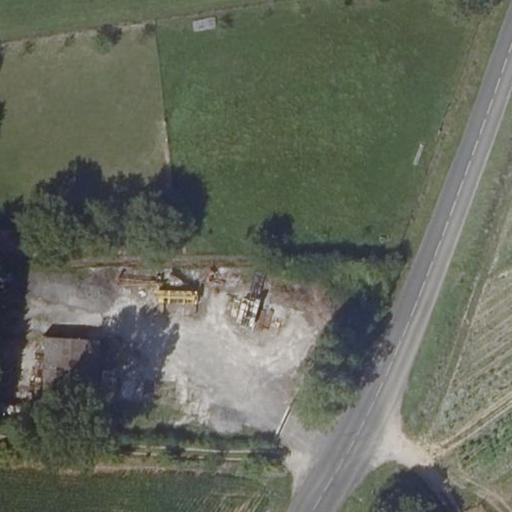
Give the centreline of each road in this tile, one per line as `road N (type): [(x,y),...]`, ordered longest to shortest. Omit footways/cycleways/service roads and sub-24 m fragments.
road 1 (tertiary): [(511,42),(391,365),(312,511)]
road 2 (track): [(367,413),(453,511)]
